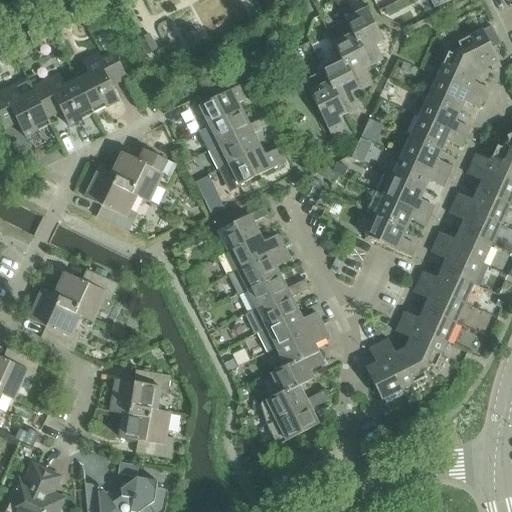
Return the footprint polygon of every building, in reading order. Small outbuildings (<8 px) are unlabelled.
[(429,0),(434,9),(453,0),(429,0)] [(394,5),(385,10),(389,18),(398,13),(394,5)] [(344,20),(351,35),(367,67),(381,61),(374,46),(381,42),(366,10),(344,20)] [(47,24),(41,27),(47,40),(54,36),(48,25),(47,24)] [(458,50),(455,53),(476,73),(489,67),(492,72),(500,68),(490,49),(499,45),(491,28),(456,46),(458,50)] [(105,53),(113,48),(105,34),(97,38),(105,53)] [(362,70),(367,67),(351,35),(332,44),(339,59),(355,91),(369,84),(362,70)] [(157,51),(149,36),(139,41),(146,56),(157,51)] [(448,55),(437,80),(483,101),(487,91),(472,84),(476,73),(455,53),(451,57),(448,55)] [(89,75),(76,81),(93,115),(118,103),(110,87),(126,79),(114,54),(100,60),(98,56),(83,63),(89,75)] [(350,93),(355,91),(339,59),(320,69),(327,83),(343,116),(357,109),(350,93)] [(426,63),(423,69),(428,71),(431,65),(426,63)] [(404,65),(402,71),(408,74),(411,68),(409,67),(404,65)] [(30,89),(31,91),(44,115),(59,108),(68,128),(93,115),(76,81),(63,88),(57,76),(30,89)] [(478,111),(483,101),(437,80),(428,100),(460,114),(464,105),(478,111)] [(338,118),(343,116),(327,83),(308,93),(331,139),(345,132),(338,118)] [(198,108),(209,128),(240,112),(237,106),(251,98),(244,85),(198,108)] [(44,115),(31,91),(18,97),(13,87),(0,93),(0,124),(3,130),(17,123),(24,139),(49,127),(44,115)] [(455,124),(460,114),(428,100),(419,119),(465,140),(469,130),(455,124)] [(209,128),(197,133),(208,153),(219,148),(218,147),(250,131),(248,127),(240,112),(209,128)] [(266,118),(257,122),(261,131),(270,126),(266,118)] [(460,150),(465,140),(419,119),(410,139),(442,153),(446,144),(460,150)] [(219,148),(208,153),(208,154),(209,154),(219,172),(220,171),(260,151),(252,135),(261,131),(257,122),(248,127),(250,131),(218,147),(219,148)] [(437,162),(442,153),(410,139),(401,158),(447,179),(451,169),(437,162)] [(360,140),(357,147),(368,152),(371,145),(360,140)] [(475,155),(471,165),(511,182),(511,154),(504,147),(501,150),(496,149),(491,160),(475,155)] [(263,157),(260,151),(220,171),(230,191),(284,164),(277,150),(263,157)] [(111,176),(110,177),(125,184),(122,189),(137,196),(136,197),(149,203),(159,181),(166,185),(175,168),(150,155),(143,152),(138,163),(122,155),(111,176)] [(442,189),(447,179),(401,158),(392,178),(424,192),(428,183),(442,189)] [(337,164),(333,173),(344,178),(348,169),(337,164)] [(481,181),(476,191),(507,205),(510,200),(511,194),(511,182),(471,165),(467,174),(481,181)] [(129,212),(136,197),(137,196),(122,189),(125,184),(110,177),(111,176),(99,171),(85,200),(108,211),(103,222),(127,234),(136,216),(129,212)] [(325,172),(321,180),(333,185),(337,177),(325,172)] [(419,202),(424,192),(392,178),(385,175),(375,195),(429,218),(433,209),(419,202)] [(208,178),(196,184),(201,195),(214,189),(208,178)] [(313,189),(310,196),(318,200),(322,193),(313,189)] [(457,195),(453,205),(498,225),(507,205),(476,191),(471,202),(457,195)] [(424,228),(429,218),(375,195),(367,214),(374,217),(406,232),(410,222),(424,228)] [(463,220),(458,231),(489,245),(498,225),(453,205),(449,214),(463,220)] [(217,232),(227,253),(259,237),(252,223),(266,216),(263,210),(217,232)] [(402,240),(406,232),(374,217),(364,238),(410,259),(416,247),(402,240)] [(439,235),(435,245),(480,265),(489,245),(458,231),(454,241),(439,235)] [(263,244),(259,237),(227,253),(237,273),(283,250),(277,237),(263,244)] [(435,245),(431,254),(445,261),(440,271),(472,285),(479,288),(488,268),(480,265),(435,245)] [(289,261),(283,250),(237,273),(246,292),(279,276),(275,268),(289,261)] [(98,271),(95,276),(106,281),(109,276),(98,271)] [(422,274),(417,284),(463,304),(472,285),(440,271),(436,280),(422,274)] [(64,275),(54,297),(54,298),(69,304),(66,310),(80,317),(91,322),(101,301),(109,304),(117,286),(106,281),(95,276),(91,275),(86,285),(64,275)] [(246,292),(256,311),(288,295),(286,290),(279,276),(246,292)] [(303,281),(295,285),(300,294),(308,290),(303,281)] [(508,296),(511,287),(511,286),(505,283),(498,297),(506,301),(508,296)] [(427,300),(422,310),(454,324),(463,304),(417,284),(413,294),(427,300)] [(256,311),(245,317),(254,337),(257,335),(297,314),(290,299),(300,294),(295,285),(286,290),(288,295),(256,311)] [(73,332),(80,317),(66,310),(69,304),(54,298),(54,297),(42,291),(28,322),(51,332),(46,342),(72,354),(80,336),(73,332)] [(498,297),(493,308),(501,312),(506,301),(498,297)] [(404,314),(399,323),(445,344),(454,324),(422,310),(418,320),(404,314)] [(301,322),(297,314),(257,335),(266,354),(275,350),(321,327),(315,315),(301,322)] [(434,368),(445,344),(399,323),(395,333),(409,339),(404,350),(427,371),(430,367),(434,368)] [(275,350),(284,368),(284,369),(316,353),(313,346),(327,339),(321,327),(275,350)] [(423,375),(427,371),(404,350),(393,356),(386,341),(377,346),(400,391),(423,379),(423,375)] [(381,401),(400,391),(377,346),(368,350),(376,364),(365,369),(381,401)] [(0,359),(0,395),(12,401),(23,378),(31,382),(38,364),(12,353),(7,363),(0,359)] [(270,375),(279,395),(280,395),(297,387),(298,388),(312,381),(308,373),(322,365),(316,353),(284,369),(284,368),(270,375)] [(237,357),(227,362),(231,370),(241,365),(237,357)] [(116,381),(110,412),(124,414),(123,415),(138,418),(139,411),(155,414),(155,412),(158,397),(167,399),(170,378),(143,373),(141,386),(116,381)] [(266,426),(266,427),(307,406),(305,402),(298,388),(297,387),(280,395),(279,395),(260,405),(264,413),(266,426)] [(322,393),(315,397),(319,405),(327,402),(322,393)] [(315,397),(305,402),(307,406),(266,427),(276,447),(317,426),(309,410),(319,405),(315,397)] [(123,415),(119,438),(144,442),(142,455),(169,460),(172,440),(164,438),(168,414),(155,412),(155,414),(139,411),(138,418),(123,415)] [(404,420),(403,424),(406,431),(415,426),(410,417),(404,420)] [(27,433),(19,430),(15,440),(33,448),(39,434),(29,430),(27,433)] [(255,452),(249,455),(253,463),(261,459),(258,453),(255,452)] [(58,511),(64,500),(52,495),(60,478),(32,466),(24,482),(18,480),(6,507),(15,511),(58,511)] [(100,487),(85,489),(87,511),(166,511),(166,510),(168,496),(168,495),(169,494),(168,493),(167,492),(166,491),(165,491),(156,490),(157,482),(137,480),(121,490),(122,497),(112,504),(105,493),(100,487)]
